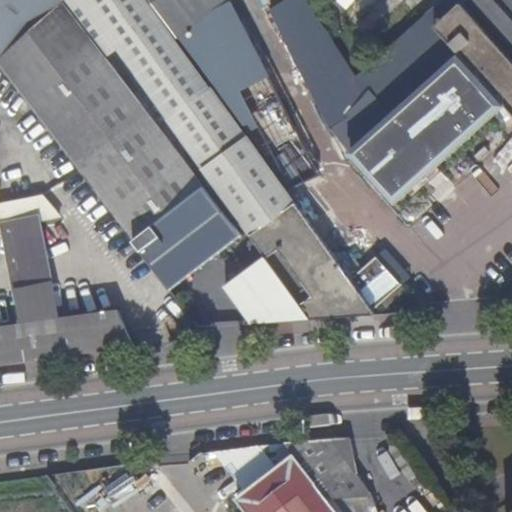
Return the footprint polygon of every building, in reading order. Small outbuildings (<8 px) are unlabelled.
[(0,0),(0,52),(17,40),(23,32),(62,4),(67,0),(0,0)] [(168,116),(208,89),(144,0),(117,0),(96,16),(168,116)] [(152,0),(176,33),(224,0),(152,0)] [(511,0),(468,0),(436,28),(463,59),(446,78),(445,77),(354,157),(395,203),(486,124),(498,113),(494,108),(500,102),(511,114),(511,0)] [(0,67),(168,287),(240,235),(72,1),(17,40),(0,52),(0,67)] [(216,184),(256,156),(208,89),(168,116),(216,184)] [(339,261),(261,152),(256,156),(216,184),(213,185),(265,258),(310,321),(378,317),(372,309),(339,261)] [(0,216),(29,210),(52,205),(42,191),(0,201),(0,216)] [(45,269),(29,210),(0,216),(0,261),(4,278),(16,324),(57,319),(45,269)] [(350,252),(339,261),(372,309),(401,284),(379,256),(364,268),(350,252)] [(310,321),(265,258),(224,287),(252,329),(310,321)] [(0,363),(131,345),(114,311),(57,319),(16,324),(0,326),(0,363)] [(0,365),(133,348),(131,345),(0,363),(0,365)] [(361,482),(349,440),(331,441),(283,445),(295,459),(328,504),(373,500),(361,482)] [(334,511),(328,504),(295,459),(237,502),(244,511),(334,511)]
